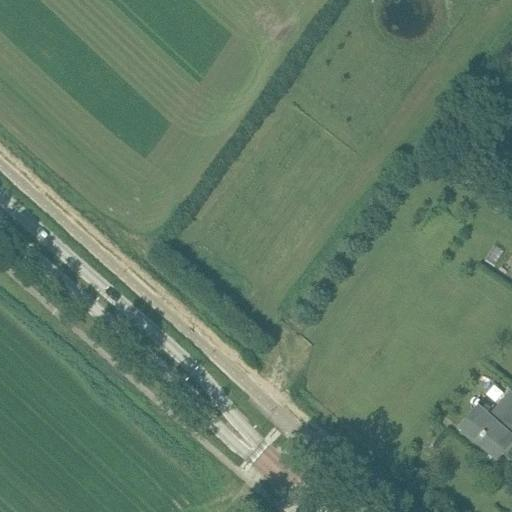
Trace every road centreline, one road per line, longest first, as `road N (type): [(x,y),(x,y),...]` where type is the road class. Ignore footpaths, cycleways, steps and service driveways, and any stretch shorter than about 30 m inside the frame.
road 1 (secondary): [(244,447),(204,378),(0,191)]
road 2 (secondary): [(0,222),(244,447)]
road 3 (unclassified): [(390,511),(336,464),(296,497)]
